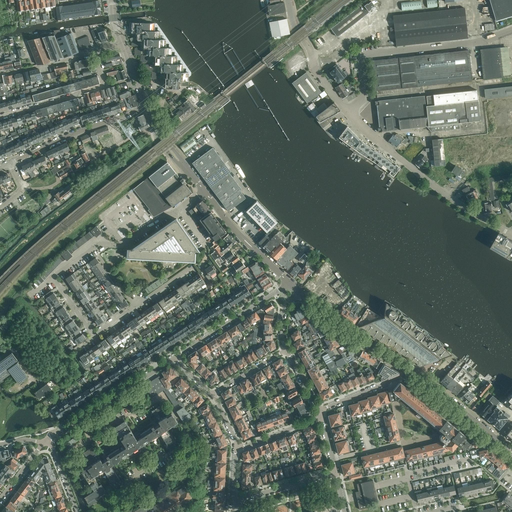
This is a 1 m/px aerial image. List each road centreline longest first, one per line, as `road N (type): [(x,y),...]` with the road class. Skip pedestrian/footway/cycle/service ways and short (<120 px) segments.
road 1 (residential): [(117,511),(125,482),(190,440),(164,397),(94,438),(78,420)]
road 2 (unclassified): [(348,114),(364,98),(366,52),(479,42),(511,30)]
road 3 (unclassified): [(511,234),(448,195),(348,114)]
road 4 (unclassified): [(155,126),(54,186),(21,188)]
road 5 (unclassified): [(10,165),(148,108)]
road 6 (residential): [(55,275),(95,243),(124,243),(181,206)]
road 7 (residential): [(0,117),(104,85),(95,51)]
road 8 (tertiary): [(411,373),(301,294)]
road 9 (unclassified): [(348,114),(295,30),(287,0)]
road 10 (tertiary): [(289,282),(204,191)]
road 11 (residential): [(173,357),(275,292)]
